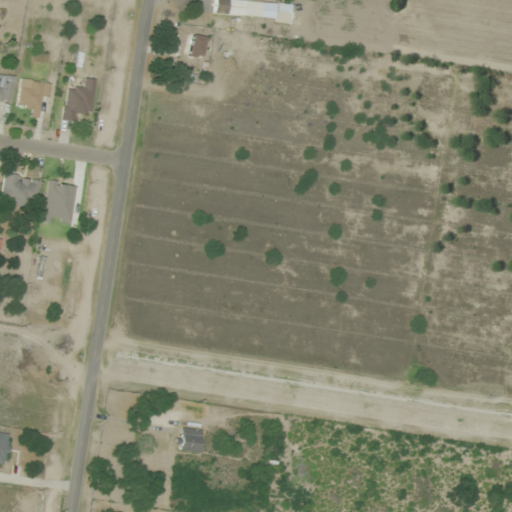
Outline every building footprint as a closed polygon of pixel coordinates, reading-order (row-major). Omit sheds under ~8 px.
[(261,17),(261,1),(238,0),(214,0),(214,15),(261,17)] [(194,67),(195,59),(168,59),(168,67),(194,67)] [(0,102),(10,104),(15,77),(0,74),(0,102)] [(95,79),(84,78),(83,88),(66,86),(62,119),(76,121),(77,113),(91,114),(95,79)] [(28,106),(27,115),(38,117),(41,100),(47,101),(50,84),(22,79),(17,104),(28,106)] [(1,203),(35,206),(38,178),(3,174),(1,203)] [(202,430),(182,428),(179,450),(199,452),(202,430)] [(8,432),(0,431),(0,465),(5,466),(8,432)]
